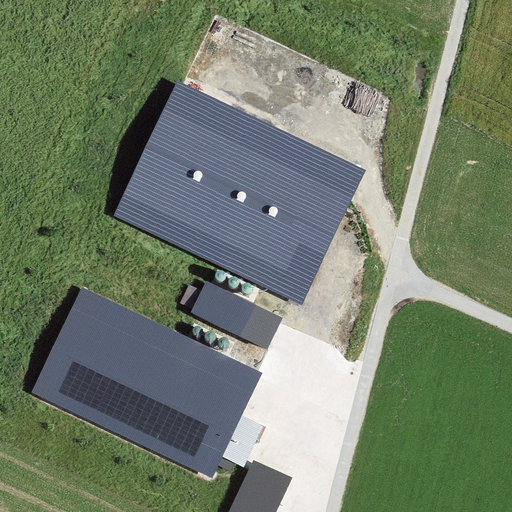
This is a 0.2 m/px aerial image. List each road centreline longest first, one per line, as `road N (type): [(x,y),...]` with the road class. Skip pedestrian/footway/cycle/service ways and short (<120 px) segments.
road 1 (track): [(331,511),(465,0)]
road 2 (track): [(394,273),(511,323)]
